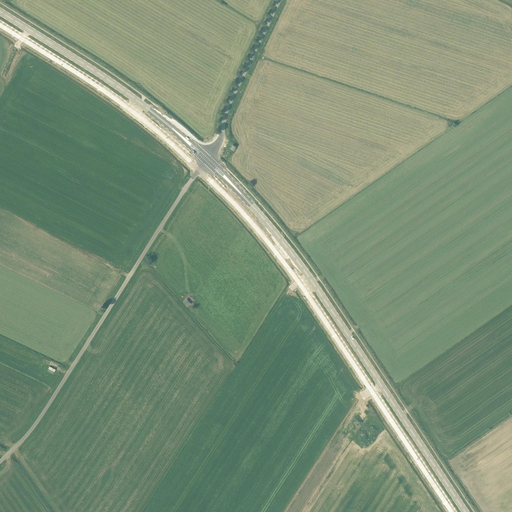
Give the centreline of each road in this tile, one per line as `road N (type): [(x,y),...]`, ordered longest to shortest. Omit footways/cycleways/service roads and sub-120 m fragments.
road 1 (secondary): [(467,511),(327,304),(231,184)]
road 2 (unclassified): [(205,162),(62,386),(0,462)]
road 3 (secondary): [(181,137),(0,11)]
road 4 (unclassified): [(209,158),(279,0)]
